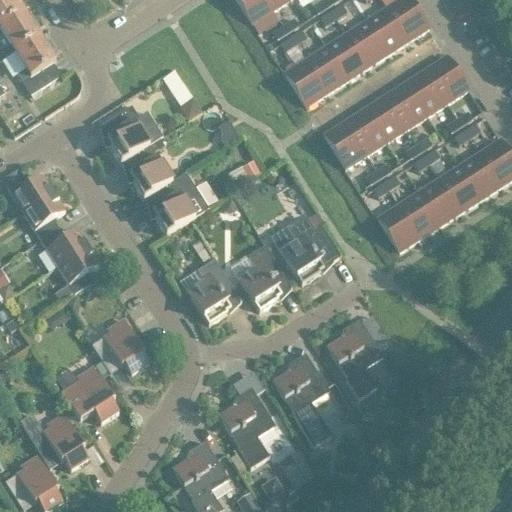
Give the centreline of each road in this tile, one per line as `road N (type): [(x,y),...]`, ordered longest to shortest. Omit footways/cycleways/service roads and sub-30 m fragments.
road 1 (residential): [(185,358),(48,132)]
road 2 (residential): [(185,358),(266,348),(347,294)]
road 3 (residential): [(102,511),(182,379),(185,358)]
road 4 (residential): [(511,130),(427,0)]
